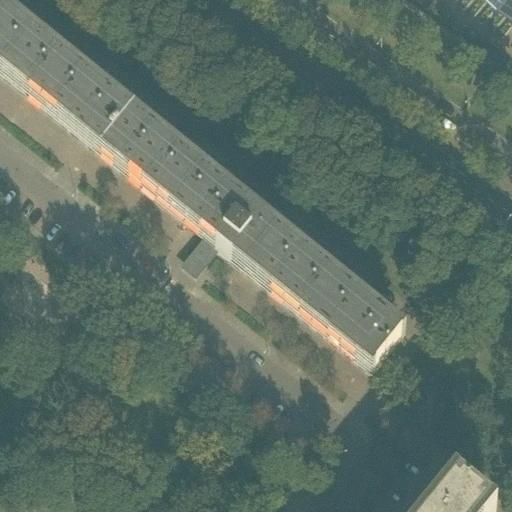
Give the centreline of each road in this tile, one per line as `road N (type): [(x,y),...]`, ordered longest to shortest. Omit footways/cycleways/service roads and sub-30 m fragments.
road 1 (residential): [(324,511),(352,477),(342,434),(0,158)]
road 2 (secondary): [(197,0),(511,216)]
road 3 (secondary): [(511,162),(281,0)]
